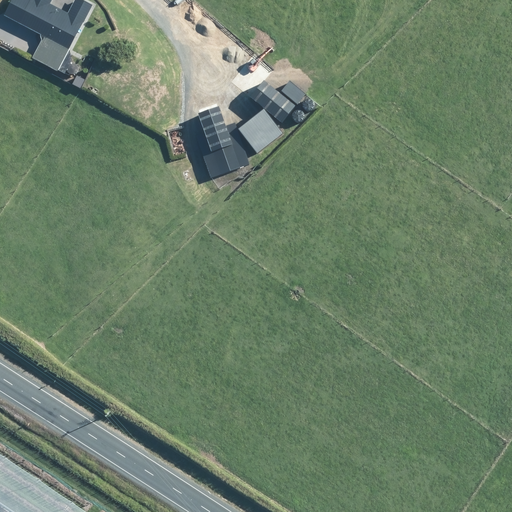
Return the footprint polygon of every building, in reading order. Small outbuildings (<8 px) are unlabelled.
[(53,0),(31,0),(19,26),(45,38),(34,60),(57,72),(90,7),(76,0),(68,15),(50,6),(53,0)] [(296,107),(270,85),(254,103),(280,125),(296,107)] [(232,145),(220,112),(199,120),(211,152),(232,145)] [(283,136),(264,112),(239,132),(257,156),(283,136)] [(248,166),(242,146),(203,158),(210,179),(248,166)]
